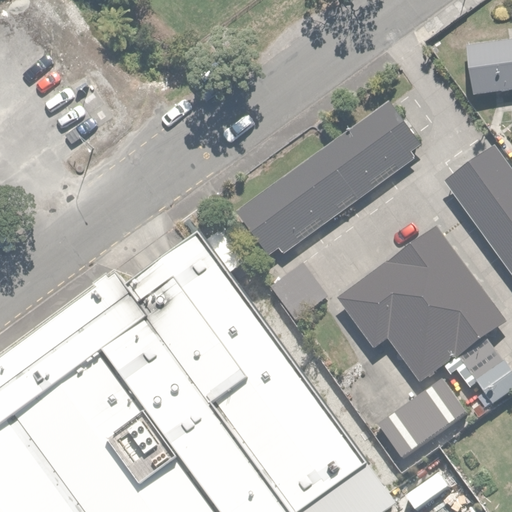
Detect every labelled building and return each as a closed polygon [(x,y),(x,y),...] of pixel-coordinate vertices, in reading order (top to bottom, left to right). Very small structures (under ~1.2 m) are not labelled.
[(511,37),(467,43),(473,94),(511,89),(511,37)] [(421,153),(384,104),(238,213),(274,262),(421,153)] [(511,167),(498,149),(445,188),(511,279),(511,167)] [(437,231),(430,235),(337,298),(370,347),(388,336),(418,380),(500,325),(437,231)] [(205,235),(133,287),(124,275),(0,364),(0,511),(331,511),(380,477),(205,235)] [(299,266),(272,288),(297,318),(324,296),(299,266)] [(371,352),(337,379),(408,470),(476,417),(443,375),(410,401),(371,352)] [(511,391),(511,375),(502,362),(478,380),(495,404),(511,391)] [(413,511),(395,489),(378,502),(385,511),(413,511)]
